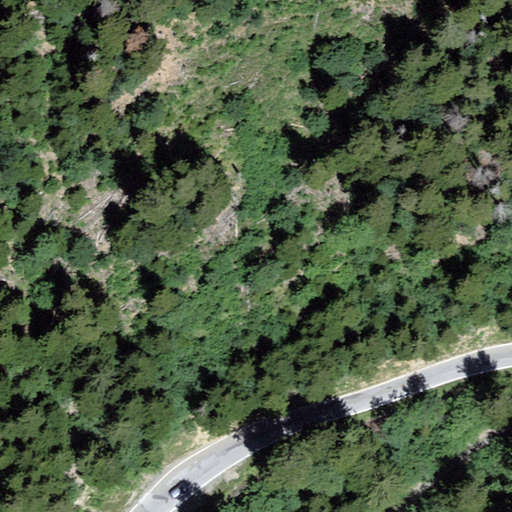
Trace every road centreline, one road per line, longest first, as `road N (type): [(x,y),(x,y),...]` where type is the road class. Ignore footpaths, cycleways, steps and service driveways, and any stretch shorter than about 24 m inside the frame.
road 1 (unclassified): [(511,354),(249,439),(146,511)]
road 2 (track): [(511,425),(401,511)]
